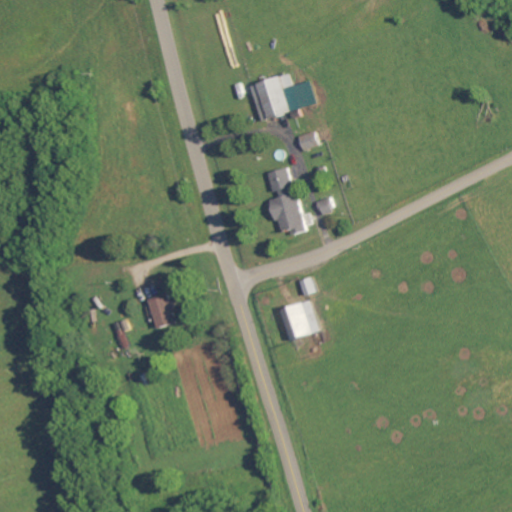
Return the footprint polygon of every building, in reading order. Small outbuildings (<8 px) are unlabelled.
[(324,106),(317,82),(299,87),(295,75),(257,87),(268,123),(324,106)] [(325,148),(322,133),(306,137),(310,152),(325,148)] [(275,174),(282,200),(278,201),(287,234),(298,231),(299,236),(313,233),(303,191),(299,192),(294,169),(275,174)] [(324,203),(328,217),(341,213),(336,199),(324,203)] [(311,297),(322,294),(319,279),(307,282),(311,297)] [(163,330),(182,325),(177,310),(178,309),(174,295),(155,301),(163,330)] [(289,311),(298,342),(326,334),(316,303),(289,311)]
